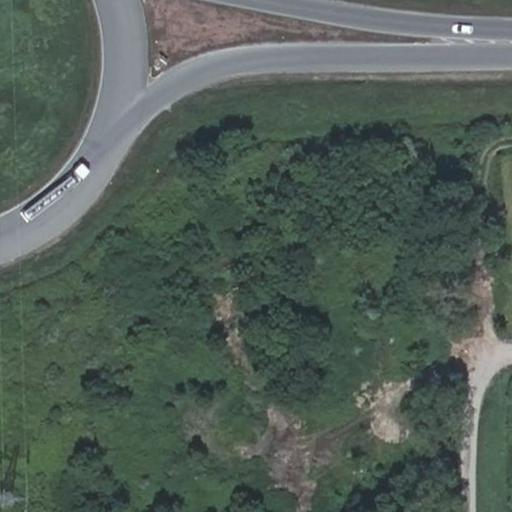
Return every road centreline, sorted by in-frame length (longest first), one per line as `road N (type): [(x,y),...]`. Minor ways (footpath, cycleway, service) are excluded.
road 1 (secondary): [(120,132),(198,73),(283,59),(511,47)]
road 2 (secondary): [(511,39),(250,0)]
road 3 (secondary): [(0,242),(59,211),(120,132)]
road 4 (residential): [(491,348),(476,406),(474,511)]
road 5 (secondary): [(120,132),(134,74),(125,0)]
